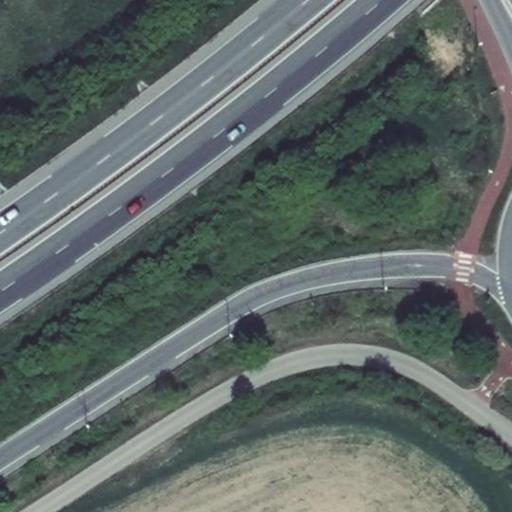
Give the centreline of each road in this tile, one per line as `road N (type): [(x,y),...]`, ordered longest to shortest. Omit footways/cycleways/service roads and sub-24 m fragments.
road 1 (trunk): [(0,460),(231,311),(287,287),(423,266),(477,276),(511,298)]
road 2 (trunk): [(0,290),(205,145),(385,0)]
road 3 (trunk): [(307,0),(0,235)]
